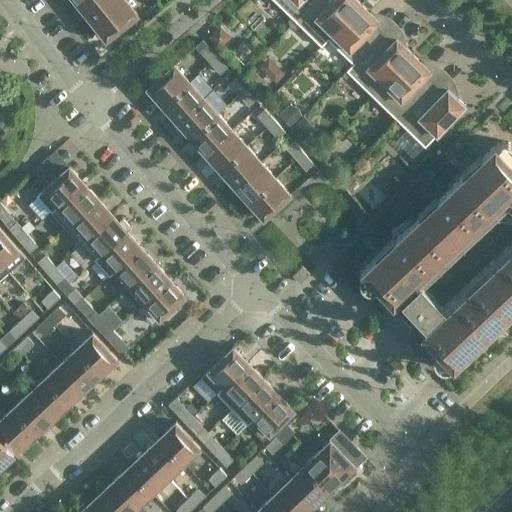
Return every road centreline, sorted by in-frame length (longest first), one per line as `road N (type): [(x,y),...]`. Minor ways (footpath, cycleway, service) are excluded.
road 1 (residential): [(14,511),(258,288)]
road 2 (residential): [(258,288),(413,458),(358,511)]
road 3 (residential): [(94,105),(258,288)]
road 4 (residential): [(94,105),(214,0)]
road 5 (residential): [(4,0),(94,105)]
